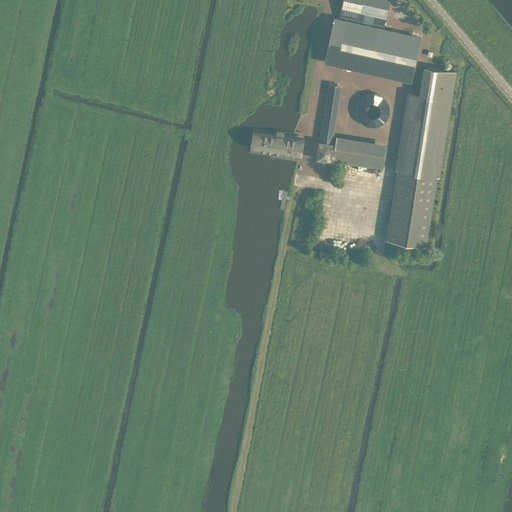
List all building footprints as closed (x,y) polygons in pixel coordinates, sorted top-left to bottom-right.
[(390,0),(343,0),(340,18),(384,28),(390,0)] [(421,37),(333,18),(323,64),(411,83),(421,37)] [(454,69),(426,65),(422,93),(408,91),(395,169),(397,169),(386,240),(424,246),(435,175),(437,176),(454,69)] [(329,83),(320,142),(332,144),(333,135),(330,135),(337,85),(329,83)] [(360,125),(390,123),(388,93),(358,95),(360,125)] [(253,117),(251,117),(249,136),(294,143),(301,157),(303,138),(295,137),(295,121),(274,118),(253,115),(253,117)] [(385,150),(336,142),(333,161),(382,168),(385,150)]
